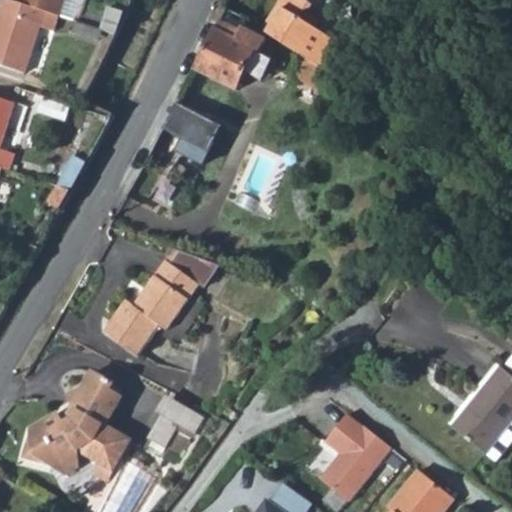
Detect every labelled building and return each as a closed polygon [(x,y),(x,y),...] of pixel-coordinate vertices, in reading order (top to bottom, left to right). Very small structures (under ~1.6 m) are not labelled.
[(11,2),(6,0),(3,0),(0,10),(0,66),(24,74),(39,28),(53,32),(58,17),(44,12),(11,2)] [(11,0),(11,2),(44,12),(58,17),(59,17),(64,0),(11,0)] [(82,19),(85,0),(69,0),(66,16),(82,19)] [(279,0),(263,28),(270,32),(288,0),(279,0)] [(306,0),(288,0),(270,32),(268,35),(300,55),(301,54),(319,64),(326,68),(341,43),(314,26),(304,20),(309,12),(314,5),(306,0)] [(103,11),(98,25),(108,28),(115,15),(103,11)] [(318,18),(309,12),(304,20),(314,26),(318,18)] [(241,30),(220,21),(217,30),(237,39),(241,30)] [(237,39),(217,30),(197,70),(239,90),(259,50),(263,52),(269,40),(242,28),(241,30),(237,39)] [(323,89),(333,73),(326,68),(319,64),(309,81),(323,89)] [(0,167),(8,170),(13,155),(0,150),(0,144),(14,104),(0,98),(0,167)] [(227,125),(181,99),(166,125),(186,136),(180,147),(206,162),(227,125)] [(234,267),(185,249),(176,263),(213,288),(218,292),(234,267)] [(176,263),(170,260),(140,306),(133,302),(112,335),(155,363),(175,332),(182,336),(213,288),(176,263)] [(511,380),(500,371),(454,432),(497,466),(511,446),(511,380)] [(103,462),(116,469),(132,442),(103,426),(121,395),(110,389),(113,383),(92,372),(82,389),(74,390),(70,397),(73,405),(72,408),(77,411),(73,419),(64,422),(58,411),(31,425),(21,451),(47,462),(77,447),(103,462)] [(165,396),(143,435),(166,448),(179,426),(191,433),(201,416),(165,396)] [(391,450),(348,415),(325,444),(340,456),(320,481),(348,504),(391,450)] [(77,447),(47,462),(61,470),(73,464),(77,447)] [(98,471),(111,478),(116,469),(103,462),(98,471)] [(445,511),(454,501),(418,473),(389,509),(391,511),(445,511)] [(298,511),(279,499),(274,507),(267,503),(260,511),(298,511)]
